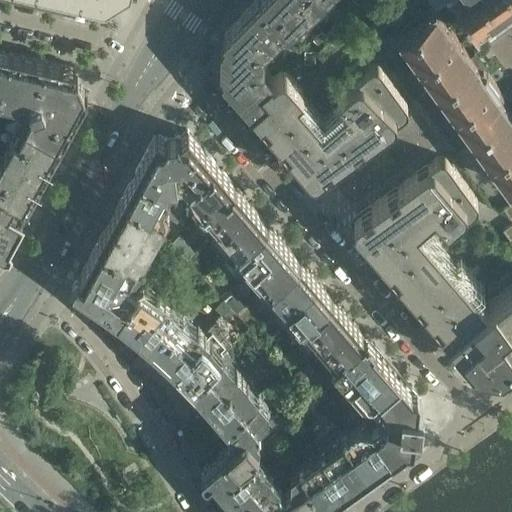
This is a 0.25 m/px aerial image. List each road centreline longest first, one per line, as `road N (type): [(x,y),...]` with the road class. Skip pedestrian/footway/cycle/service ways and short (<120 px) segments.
road 1 (residential): [(151,62),(200,92),(474,410)]
road 2 (residential): [(201,511),(134,394),(64,309),(26,283)]
road 3 (tertiary): [(151,62),(26,283)]
road 4 (residential): [(151,62),(108,39),(0,16)]
road 5 (residential): [(474,410),(428,457),(352,511)]
